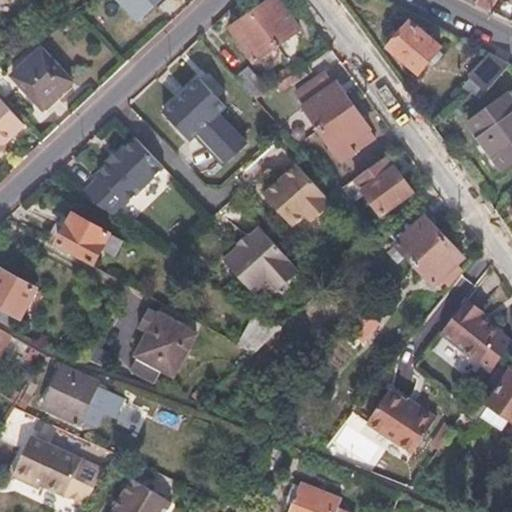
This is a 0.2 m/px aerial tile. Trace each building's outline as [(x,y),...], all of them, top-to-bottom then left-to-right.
[(120,0),(140,20),(161,0),(120,0)] [(272,0),(255,12),(277,44),(299,29),(278,0),(272,0)] [(491,10),(497,0),(478,0),(477,2),(491,10)] [(507,0),(497,0),(491,10),(499,14),(507,0)] [(266,52),(277,44),(255,12),(233,29),(255,60),(258,57),(266,52)] [(410,21),(389,47),(420,73),(442,47),(410,21)] [(43,50),(13,76),(44,111),(74,84),(43,50)] [(266,52),(258,57),(262,63),(269,58),(266,52)] [(463,88),(469,94),(472,92),(480,98),(510,63),(490,53),(470,76),(472,78),(463,88)] [(292,64),(297,71),(306,64),(308,63),(303,56),(292,64)] [(256,99),(262,105),(311,71),(306,64),(297,71),(273,87),(269,91),(256,99)] [(268,79),(273,87),(297,71),(292,64),(279,73),(278,72),(268,79)] [(256,99),(269,91),(250,69),(238,79),(256,99)] [(321,128),(354,105),(338,82),(334,85),(325,73),(297,93),(321,128)] [(246,144),(217,113),(226,105),(201,78),(165,112),(190,138),(198,131),(228,162),(246,144)] [(511,98),(508,93),(469,121),(503,169),(511,162),(511,98)] [(0,146),(3,144),(14,134),(12,132),(22,122),(0,98),(0,146)] [(354,105),(321,128),(343,160),(376,137),(354,105)] [(12,132),(14,134),(24,124),(22,122),(12,132)] [(82,195),(115,218),(164,170),(137,140),(125,152),(123,149),(108,164),(109,165),(97,177),(98,180),(82,195)] [(385,156),(354,179),(382,215),(414,190),(394,165),(393,166),(385,156)] [(272,195),(269,192),(264,198),(292,227),(304,215),(311,223),(329,205),(322,198),(324,197),(296,167),(279,184),(282,186),(272,195)] [(279,184),(269,192),(272,195),(282,186),(279,184)] [(102,249),(116,255),(124,240),(75,214),(59,243),(95,262),(102,249)] [(420,259),(445,236),(425,216),(396,243),(405,253),(416,264),(420,259)] [(248,241),(240,249),(223,264),(252,293),(265,281),(275,291),(295,273),(285,262),(287,260),(259,230),(248,241)] [(420,259),(416,264),(434,283),(463,256),(445,236),(420,259)] [(236,244),(240,249),(248,241),(244,237),(236,244)] [(398,260),(405,253),(396,243),(389,250),(398,260)] [(0,274),(0,321),(13,330),(36,288),(3,269),(0,274)] [(373,316),(357,336),(365,342),(378,326),(375,324),(389,306),(385,302),(373,316)] [(476,359),(498,334),(500,332),(464,302),(440,330),(476,361),(476,359)] [(150,308),(143,321),(151,326),(137,354),(139,355),(131,369),(156,382),(163,368),(175,374),(196,332),(150,308)] [(256,313),(238,344),(255,352),(281,329),(256,313)] [(352,332),(357,336),(373,316),(370,313),(366,318),(360,313),(348,328),(352,332)] [(0,357),(12,337),(0,329),(0,357)] [(510,344),(498,334),(476,359),(492,372),(510,344)] [(511,418),(511,371),(501,364),(466,415),(477,423),(482,416),(503,431),(511,418)] [(48,410),(64,417),(80,424),(97,385),(99,381),(63,366),(44,408),(48,410)] [(125,397),(97,385),(80,424),(96,431),(104,412),(116,417),(125,397)] [(416,410),(406,403),(389,391),(367,423),(411,453),(436,416),(419,405),(416,410)] [(409,398),(406,403),(416,410),(419,405),(409,398)] [(0,427),(0,439),(25,450),(31,436),(31,437),(40,417),(14,405),(0,427)] [(44,419),(60,426),(64,417),(48,410),(44,419)] [(32,479),(43,483),(86,502),(106,470),(31,437),(31,436),(25,450),(14,476),(30,483),(32,479)] [(41,488),(43,483),(32,479),(30,483),(41,488)] [(164,511),(169,504),(131,482),(120,501),(123,503),(117,511),(115,511),(114,511),(113,511),(164,511)] [(337,511),(342,502),(343,499),(301,482),(300,483),(296,482),(288,501),(293,502),(288,511),(337,511)] [(110,508),(114,511),(115,511),(117,511),(123,503),(120,501),(115,498),(110,508)] [(342,502),(337,511),(355,511),(357,508),(342,502)]
